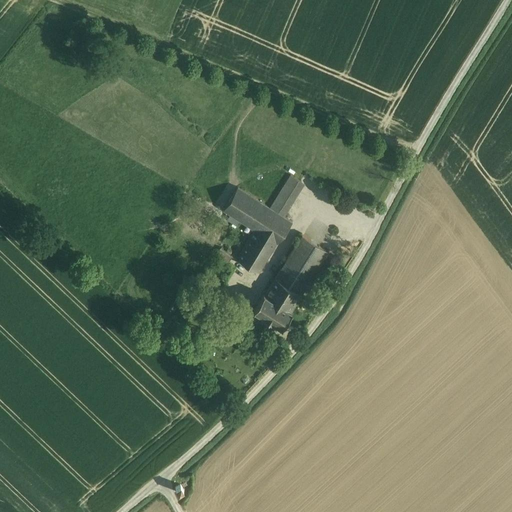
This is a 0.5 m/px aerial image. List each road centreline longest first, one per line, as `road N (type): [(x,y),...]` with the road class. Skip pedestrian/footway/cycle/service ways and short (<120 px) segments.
road 1 (unclassified): [(160,480),(300,344),(345,282),(414,152)]
road 2 (unclassified): [(414,152),(61,0)]
road 3 (unclassified): [(414,152),(508,0)]
